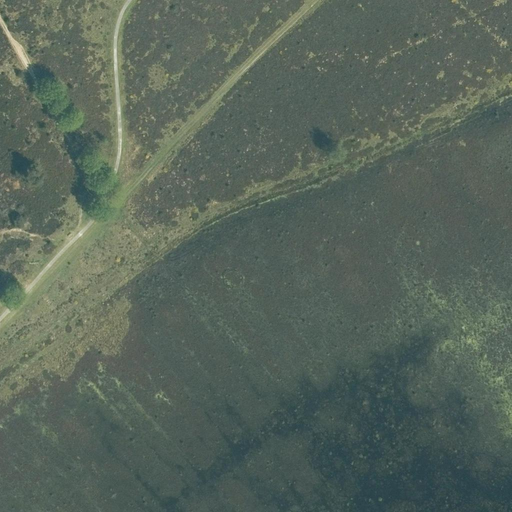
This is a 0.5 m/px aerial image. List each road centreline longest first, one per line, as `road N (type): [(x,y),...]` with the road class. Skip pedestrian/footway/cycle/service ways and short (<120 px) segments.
road 1 (track): [(104,197),(111,204),(317,0)]
road 2 (track): [(104,197),(0,16)]
road 3 (track): [(0,321),(111,204)]
